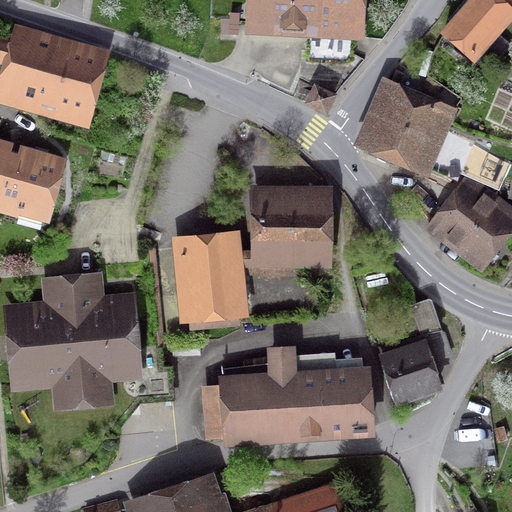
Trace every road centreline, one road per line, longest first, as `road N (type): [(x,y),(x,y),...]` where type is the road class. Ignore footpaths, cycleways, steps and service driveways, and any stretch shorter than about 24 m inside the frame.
road 1 (residential): [(17,511),(178,463),(382,444),(411,434)]
road 2 (tertiary): [(0,4),(262,102),(324,142)]
road 3 (tertiary): [(324,142),(417,263),(493,311)]
road 4 (unclassified): [(324,142),(432,0)]
road 5 (residential): [(411,434),(445,406),(493,311)]
